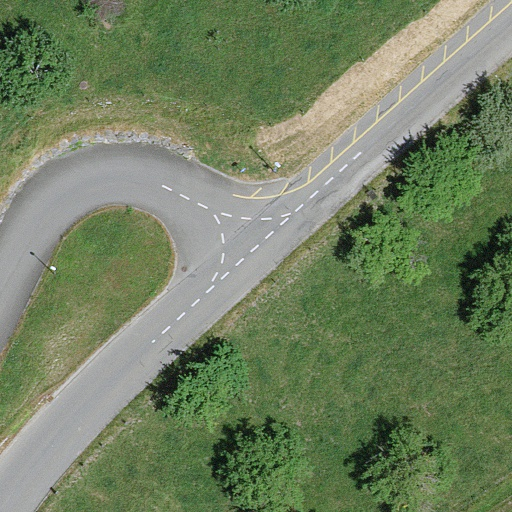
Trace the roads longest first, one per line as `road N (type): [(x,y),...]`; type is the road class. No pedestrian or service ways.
road 1 (tertiary): [(5,511),(89,401),(254,249)]
road 2 (tertiary): [(254,249),(511,20)]
road 3 (residential): [(254,249),(160,184),(112,175),(62,191),(43,211),(0,296)]
